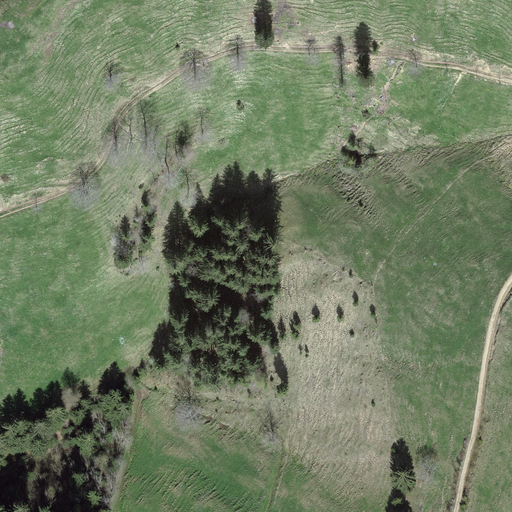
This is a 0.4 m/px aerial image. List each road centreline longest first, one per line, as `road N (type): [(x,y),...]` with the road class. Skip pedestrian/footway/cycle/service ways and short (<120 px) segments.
road 1 (track): [(0,214),(68,191),(91,174),(141,96),(213,57),(265,45),(393,54),(511,79)]
road 2 (track): [(511,286),(490,325),(454,511)]
